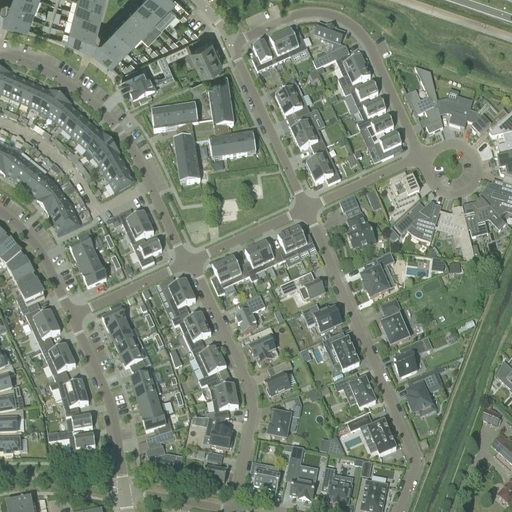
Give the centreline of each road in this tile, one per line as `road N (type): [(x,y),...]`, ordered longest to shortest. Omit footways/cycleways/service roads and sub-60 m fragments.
road 1 (residential): [(400,511),(415,462),(305,210)]
road 2 (residential): [(0,55),(90,102),(134,157),(185,264)]
road 3 (residential): [(418,159),(365,42),(348,25),(305,16),(231,46)]
road 4 (residential): [(193,261),(250,393),(232,511)]
road 5 (residential): [(70,316),(111,412),(124,490)]
road 6 (residential): [(305,210),(231,46)]
road 7 (residential): [(418,159),(430,188),(463,192),(478,169),(473,157),(449,147),(433,153)]
road 8 (residential): [(70,316),(185,264)]
road 9 (residential): [(0,213),(37,252),(70,316)]
road 10 (residential): [(305,210),(418,159)]
road 11 (residential): [(193,261),(305,210)]
